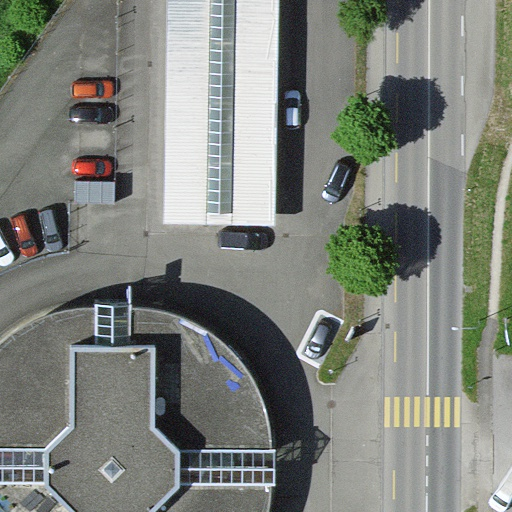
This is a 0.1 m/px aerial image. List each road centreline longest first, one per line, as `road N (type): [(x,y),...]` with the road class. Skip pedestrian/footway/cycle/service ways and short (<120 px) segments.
road 1 (tertiary): [(421,511),(425,188)]
road 2 (tertiary): [(425,188),(454,0)]
road 3 (tertiary): [(425,188),(427,0)]
